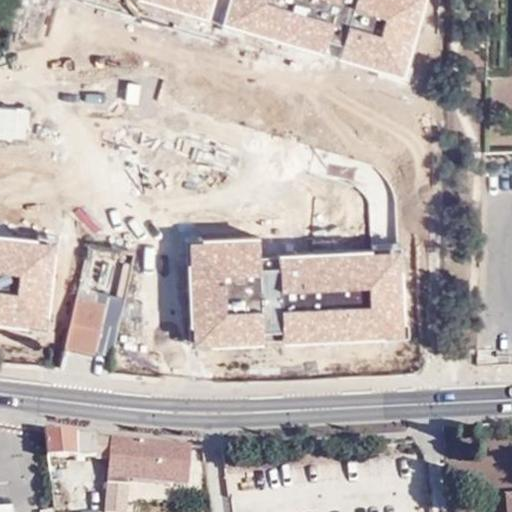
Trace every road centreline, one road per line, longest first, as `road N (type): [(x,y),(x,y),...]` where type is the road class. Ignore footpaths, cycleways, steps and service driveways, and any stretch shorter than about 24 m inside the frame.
road 1 (secondary): [(511,398),(205,412),(0,393)]
road 2 (unknown): [(170,389),(187,308),(212,273)]
